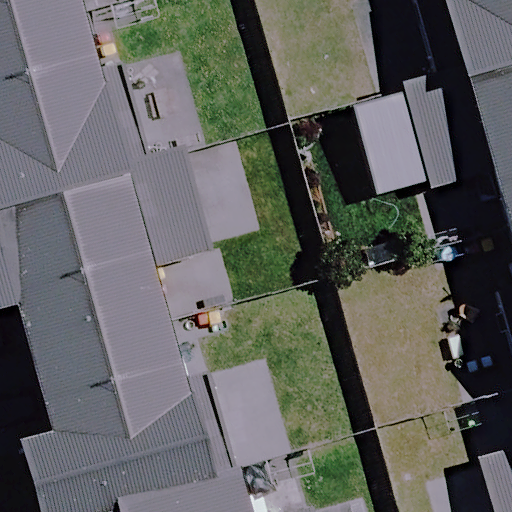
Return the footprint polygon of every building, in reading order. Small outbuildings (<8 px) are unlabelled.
[(0,0),(0,33),(81,12),(77,0),(0,0)] [(511,0),(440,0),(468,93),(511,80),(511,0)] [(81,12),(0,33),(0,221),(129,186),(81,12)] [(498,248),(511,244),(511,80),(468,93),(402,113),(427,197),(479,181),(498,248)] [(38,374),(166,339),(151,285),(211,269),(185,171),(129,186),(0,221),(0,315),(20,310),(38,374)] [(511,244),(498,248),(511,293),(511,244)] [(166,339),(38,374),(55,439),(27,447),(44,511),(111,511),(110,505),(204,479),(282,458),(258,371),(181,392),(166,339)] [(282,458),(204,479),(110,505),(111,511),(312,511),(296,454),(282,458)] [(511,511),(511,455),(478,466),(491,511),(511,511)]
